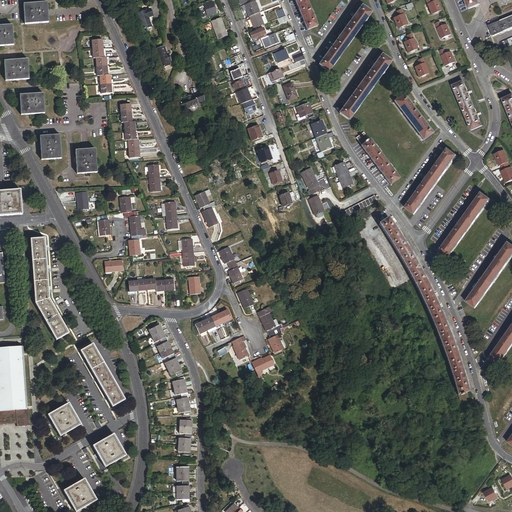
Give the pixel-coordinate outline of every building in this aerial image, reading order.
[(292,0),(305,31),(315,27),(304,0),(292,0)] [(430,15),(439,11),(436,5),(435,1),(430,3),(428,0),(424,0),(430,15)] [(462,0),(467,10),(477,6),(476,1),(475,0),(462,0)] [(248,18),(259,13),(254,1),(243,5),(248,18)] [(49,23),(47,3),(23,5),(25,25),(49,23)] [(209,17),(213,15),(209,5),(205,7),(209,17)] [(204,19),(209,17),(205,7),(200,9),(201,11),(204,19)] [(317,66),(326,72),(368,13),(359,7),(317,66)] [(279,20),(287,16),(284,9),(276,12),(279,20)] [(396,29),(406,25),(399,10),(395,12),(397,17),(392,19),(396,29)] [(196,22),(204,19),(201,11),(193,13),(196,22)] [(253,30),(266,25),(264,20),(262,20),(259,13),(248,18),(253,30)] [(153,21),(151,14),(139,18),(145,35),(153,32),(150,23),(153,21)] [(280,25),(289,22),(287,16),(279,20),(278,20),(280,25)] [(491,38),(511,29),(511,17),(508,19),(501,22),(492,26),(487,28),(491,38)] [(214,40),(223,36),(217,19),(207,23),(214,40)] [(440,39),(449,35),(447,29),(445,25),(440,27),(438,23),(434,25),(440,39)] [(0,46),(14,46),(12,26),(0,26),(0,46)] [(261,39),(265,37),(262,29),(249,35),(252,43),(261,39)] [(264,48),(278,43),(274,34),(265,37),(261,39),(264,48)] [(407,53),(416,49),(410,34),(405,36),(407,41),(402,43),(407,53)] [(296,40),(294,35),(285,38),(287,43),(296,40)] [(92,41),(93,50),(103,49),(102,40),(92,41)] [(103,49),(93,50),(94,59),(96,59),(104,58),(103,49)] [(168,60),(168,59),(165,51),(156,54),(163,73),(171,70),(171,68),(172,67),(170,60),(168,60)] [(285,51),(274,55),(277,64),(288,60),(285,51)] [(444,67),(453,63),(451,58),(449,53),(444,55),(442,51),(438,52),(444,67)] [(338,114),(347,120),(389,62),(380,55),(338,114)] [(224,69),(238,64),(236,57),(222,62),(223,65),(224,69)] [(96,59),(97,68),(107,67),(106,58),(104,58),(96,59)] [(418,78),(427,74),(421,59),(416,61),(417,63),(418,66),(416,67),(413,68),(418,78)] [(29,80),(28,60),(4,62),(5,81),(29,80)] [(290,70),(302,66),(301,61),(288,66),(290,70)] [(241,78),(238,71),(243,69),(242,64),(231,68),(233,72),(229,73),(232,82),(236,80),(239,79),(241,78)] [(107,67),(97,68),(97,77),(100,76),(108,76),(107,67)] [(266,74),(269,83),(282,78),(279,70),(266,74)] [(100,76),(101,85),(111,85),(110,76),(108,76),(100,76)] [(240,90),(248,87),(246,82),(248,81),(247,76),(241,78),(239,79),(241,82),(238,83),(236,80),(232,82),(228,83),(232,93),(237,91),(238,93),(241,91),(240,90)] [(469,131),(480,127),(462,83),(451,87),(469,131)] [(287,100),(296,97),(291,84),(283,88),(287,100)] [(111,85),(101,85),(101,94),(112,93),(111,85)] [(249,101),(248,99),(254,97),(251,88),(241,91),(238,93),(234,94),(238,105),(239,104),(249,101)] [(45,114),(43,94),(20,96),(21,116),(45,114)] [(421,140),(430,134),(401,96),(392,102),(421,140)] [(185,113),(206,106),(202,97),(196,99),(197,100),(182,105),(185,113)] [(511,128),(511,98),(511,97),(501,101),(511,128)] [(252,108),(253,108),(252,104),(251,104),(249,101),(239,104),(246,121),(248,120),(247,116),(251,115),(250,113),(253,111),(252,108)] [(304,115),(311,112),(307,103),(295,107),(298,114),(299,117),(304,115)] [(120,106),(121,115),(131,114),(130,105),(120,106)] [(131,114),(121,115),(122,123),(124,123),(132,122),(131,114)] [(279,127),(283,126),(279,114),(275,115),(279,127)] [(316,138),(327,134),(322,121),(312,125),(316,138)] [(124,123),(125,132),(135,131),(134,122),(132,122),(124,123)] [(250,143),(261,139),(256,127),(246,131),(250,143)] [(135,131),(125,132),(125,141),(128,141),(136,140),(135,131)] [(362,133),(354,139),(360,147),(368,141),(362,133)] [(321,152),(332,148),(327,134),(316,138),(321,152)] [(62,159),(60,135),(40,137),(42,160),(62,159)] [(129,149),(129,150),(139,149),(138,140),(136,140),(128,141),(128,142),(129,149)] [(388,185),(397,179),(368,141),(360,147),(359,147),(388,185)] [(97,173),(95,149),(75,151),(77,175),(97,173)] [(139,149),(129,150),(129,159),(140,158),(139,149)] [(260,166),(271,162),(266,149),(256,154),(258,159),(260,166)] [(403,209),(412,216),(454,157),(445,151),(403,209)] [(499,166),(500,169),(506,167),(504,163),(506,163),(502,152),(492,155),(497,167),(499,166)] [(344,163),(335,167),(343,188),(352,185),(344,163)] [(148,166),(149,179),(159,178),(159,173),(158,173),(157,165),(148,166)] [(273,186),(281,183),(277,172),(270,175),(267,167),(260,170),(268,191),(274,188),(273,186)] [(503,183),(511,179),(511,177),(509,168),(507,169),(506,167),(500,169),(501,172),(499,173),(503,183)] [(316,188),(317,188),(310,169),(301,173),(308,191),(316,188)] [(159,178),(149,179),(151,193),(160,192),(159,184),(159,178)] [(316,188),(308,191),(311,198),(319,195),(316,188)] [(0,216),(21,215),(20,191),(0,192),(0,216)] [(212,208),(216,207),(214,203),(210,205),(207,197),(205,192),(195,196),(201,209),(203,208),(205,211),(212,208)] [(89,210),(87,193),(77,194),(79,211),(89,210)] [(283,208),(291,205),(287,194),(279,198),(283,208)] [(437,253),(445,259),(488,201),(479,195),(437,253)] [(129,199),(129,198),(120,198),(121,207),(122,207),(123,214),(125,214),(125,218),(130,217),(138,216),(138,212),(131,213),(130,204),(134,203),(134,198),(129,199)] [(314,218),(323,214),(318,199),(308,202),(314,218)] [(167,217),(177,216),(176,210),(176,211),(175,203),(165,204),(167,217)] [(205,211),(202,213),(207,223),(206,223),(207,225),(208,225),(210,229),(219,225),(212,208),(205,211)] [(107,220),(107,216),(100,217),(100,221),(99,221),(100,230),(101,230),(102,237),(111,236),(110,227),(108,227),(108,220),(107,220)] [(140,223),(139,216),(138,216),(130,217),(131,226),(132,226),(133,233),(132,233),(132,237),(139,236),(139,232),(142,232),(141,230),(141,223),(140,223)] [(177,221),(177,216),(167,217),(168,231),(177,230),(177,221)] [(392,243),(401,237),(391,221),(382,227),(392,243)] [(139,240),(139,236),(132,237),(133,241),(131,241),(131,248),(130,248),(131,257),(132,257),(140,256),(139,249),(140,249),(139,240)] [(402,258),(411,253),(401,237),(392,243),(402,258)] [(49,299),(45,239),(31,240),(36,304),(57,341),(69,334),(49,299)] [(184,254),(194,253),(193,247),(192,247),(191,240),(182,240),(184,254)] [(464,303),(473,309),(511,254),(511,248),(506,244),(464,303)] [(229,267),(236,264),(234,261),(235,260),(229,248),(220,252),(223,259),(223,261),(225,264),(228,264),(229,267)] [(194,259),(194,253),(184,254),(185,267),(194,267),(193,259),(194,259)] [(411,275),(421,269),(411,253),(402,258),(411,275)] [(123,271),(122,261),(105,263),(106,273),(123,271)] [(237,268),(236,264),(229,267),(231,271),(228,272),(234,284),(243,280),(238,268),(237,268)] [(420,291),(430,286),(421,269),(411,275),(420,291)] [(201,295),(199,278),(189,278),(191,295),(201,295)] [(457,286),(460,289),(465,282),(461,279),(457,286)] [(156,282),(156,280),(147,281),(148,291),(157,290),(156,282)] [(174,280),(165,281),(166,291),(175,290),(174,280)] [(139,292),(138,281),(129,282),(130,293),(139,292)] [(148,291),(147,281),(143,281),(138,281),(139,292),(148,291)] [(166,291),(165,281),(156,282),(157,290),(157,292),(166,291)] [(429,308),(438,303),(430,286),(420,291),(429,308)] [(254,305),(247,290),(238,294),(245,309),(254,305)] [(436,325),(446,321),(438,303),(429,308),(436,325)] [(269,308),(258,313),(260,318),(261,317),(264,324),(263,324),(269,335),(275,332),(274,329),(275,328),(272,322),(273,322),(269,314),(271,313),(269,308)] [(219,315),(224,324),(232,320),(228,311),(219,315)] [(211,318),(216,328),(224,324),(219,315),(211,318)] [(203,322),(207,332),(216,328),(211,318),(203,322)] [(279,326),(276,320),(273,322),(272,322),(275,328),(274,329),(275,332),(281,329),(283,328),(281,325),(279,326)] [(453,339),(446,321),(436,325),(443,343),(453,339)] [(203,322),(197,325),(195,326),(200,335),(207,332),(203,322)] [(149,331),(152,337),(163,332),(159,325),(154,327),(155,328),(149,331)] [(511,329),(491,360),(499,366),(511,348),(511,329)] [(163,332),(152,337),(155,343),(161,340),(161,341),(166,339),(163,332)] [(275,332),(269,335),(270,339),(269,339),(272,346),(271,346),(275,354),(283,350),(282,348),(280,344),(281,344),(281,342),(278,336),(277,336),(275,332)] [(241,365),(249,361),(247,358),(249,357),(246,349),(247,348),(244,342),(246,341),(245,337),(232,343),(234,347),(233,347),(240,361),(239,361),(241,365)] [(450,361),(460,357),(453,339),(443,343),(450,361)] [(157,348),(160,354),(171,349),(167,342),(162,344),(163,345),(157,348)] [(125,400),(93,345),(81,352),(113,407),(125,400)] [(23,347),(0,348),(0,411),(27,409),(23,347)] [(171,349),(160,354),(163,360),(169,357),(169,358),(173,356),(174,356),(171,349)] [(226,355),(224,349),(217,352),(220,358),(226,355)] [(252,365),(259,379),(263,377),(261,372),(269,369),(268,368),(274,365),(270,356),(262,360),(263,361),(257,364),(257,363),(252,365)] [(456,379),(466,375),(460,357),(450,361),(456,379)] [(175,358),(170,361),(171,362),(166,364),(169,370),(179,365),(176,359),(175,358)] [(179,365),(169,370),(172,376),(177,374),(177,375),(182,372),(179,365)] [(470,394),(472,393),(466,375),(456,379),(462,397),(463,396),(470,394)] [(173,382),(174,389),(186,387),(184,379),(179,380),(179,381),(173,382)] [(186,387),(174,389),(176,396),(182,395),(182,396),(187,395),(186,387)] [(465,406),(473,403),(470,394),(463,396),(465,406)] [(177,401),(178,407),(189,405),(188,397),(182,398),(183,399),(177,401)] [(80,425),(68,404),(49,416),(61,437),(80,425)] [(189,405),(178,407),(179,414),(185,413),(186,414),(191,413),(189,405)] [(181,420),(180,428),(192,429),(192,420),(187,420),(187,421),(181,420)] [(192,429),(180,428),(180,434),(185,435),(185,437),(190,438),(190,436),(191,436),(192,429)] [(125,456),(113,435),(93,447),(105,468),(125,456)] [(179,439),(179,446),(190,447),(191,439),(186,439),(179,439)] [(190,447),(179,446),(179,453),(185,453),(185,454),(190,455),(190,447)] [(188,475),(177,475),(177,482),(183,482),(183,483),(189,483),(188,475)] [(506,490),(511,486),(511,480),(509,476),(501,481),(506,490)] [(76,511),(96,501),(84,480),(64,492),(75,511),(76,511)] [(177,487),(177,494),(189,494),(188,486),(183,486),(183,487),(177,487)] [(488,503),(497,498),(492,489),(483,494),(488,503)]
